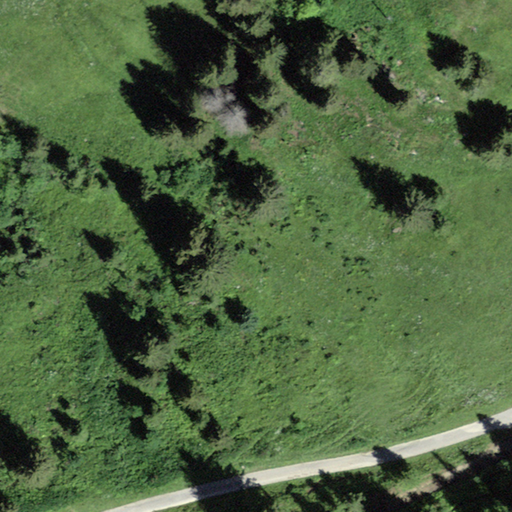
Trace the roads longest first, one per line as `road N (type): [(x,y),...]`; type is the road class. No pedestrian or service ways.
road 1 (unclassified): [(511,416),(400,452),(125,511)]
road 2 (track): [(511,439),(397,511)]
